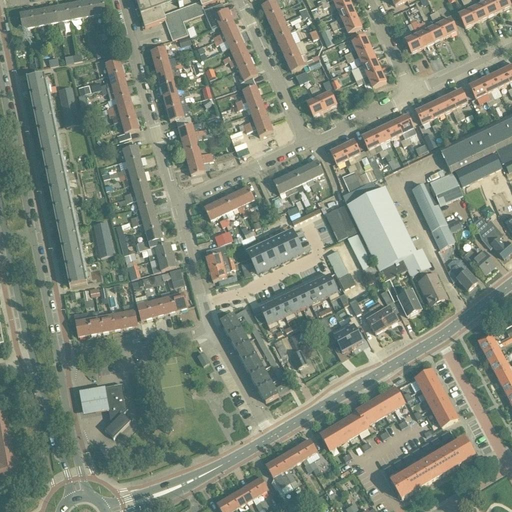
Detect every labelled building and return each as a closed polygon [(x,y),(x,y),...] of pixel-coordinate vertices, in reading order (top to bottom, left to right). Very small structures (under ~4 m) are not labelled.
[(136,0),(139,12),(137,13),(138,18),(141,17),(145,31),(145,30),(167,21),(168,24),(166,25),(173,43),(188,37),(183,24),(205,16),(202,8),(223,1),(224,1),(223,0),(136,0)] [(269,0),(271,4),(262,8),(267,19),(280,13),(276,2),(280,0),(269,0)] [(325,0),(326,1),(321,3),(324,11),(330,8),(328,4),(333,2),(337,0),(325,0)] [(348,0),(337,0),(333,2),(338,13),(351,7),(348,0)] [(391,0),(395,8),(409,2),(407,0),(391,0)] [(469,0),(466,0),(461,2),(464,9),(472,5),(469,0)] [(492,0),(482,0),(480,1),(482,6),(488,20),(500,14),(493,1),(492,0)] [(506,0),(494,0),(493,1),(500,14),(511,9),(506,0)] [(103,1),(20,17),(23,33),(47,28),(49,36),(54,35),(52,27),(59,25),(60,32),(67,30),(66,24),(83,21),(84,26),(96,24),(95,18),(106,16),(103,1)] [(482,6),(471,11),(477,25),(488,20),(482,6)] [(351,7),(338,13),(343,24),(356,18),(351,7)] [(305,10),(299,13),(303,21),(309,18),(305,10)] [(219,11),(213,13),(215,17),(215,18),(220,29),(233,23),(228,11),(221,15),(219,11)] [(471,11),(459,17),(466,30),(477,25),(471,11)] [(280,13),(267,19),(272,30),(285,24),(280,13)] [(437,14),(430,17),(433,24),(440,20),(437,14)] [(300,18),(290,22),(292,26),(293,28),(302,23),(300,18)] [(356,18),(343,24),(338,26),(332,29),(334,33),(339,30),(340,31),(345,29),(348,36),(362,30),(356,18)] [(451,21),(439,26),(446,40),(457,34),(451,21)] [(223,36),(213,40),(215,44),(238,34),(233,23),(220,29),(223,36)] [(285,24),(272,30),(277,41),(290,35),(287,28),(285,24)] [(415,24),(408,28),(410,33),(418,30),(415,24)] [(439,26),(428,31),(434,45),(446,40),(439,26)] [(415,32),(417,37),(423,50),(434,45),(428,31),(421,35),(418,30),(415,32)] [(315,32),(309,35),(313,43),(319,40),(315,32)] [(329,32),(321,35),(324,42),(332,39),(329,32)] [(238,34),(215,44),(217,48),(226,44),(229,51),(243,45),(238,34)] [(290,35),(277,41),(282,52),(295,46),(290,35)] [(335,49),(346,45),(343,36),(332,40),(335,49)] [(417,37),(405,42),(412,56),(423,50),(417,37)] [(189,39),(178,41),(180,49),(191,46),(189,39)] [(366,39),(352,45),(358,57),(371,51),(366,39)] [(229,60),(223,62),(225,66),(229,64),(248,56),(243,45),(229,51),(234,61),(230,63),(229,60)] [(159,52),(151,54),(154,66),(168,62),(164,46),(158,48),(159,52)] [(295,46),(282,52),(287,63),(300,57),(295,46)] [(104,51),(95,52),(97,60),(105,58),(104,51)] [(371,51),(358,57),(363,68),(376,62),(371,51)] [(80,55),(71,57),(73,64),(82,62),(80,55)] [(248,56),(229,64),(231,70),(237,67),(239,73),(253,67),(248,56)] [(300,57),(287,63),(292,74),(309,67),(311,72),(323,67),(320,61),(321,61),(319,57),(304,65),(300,57)] [(57,60),(48,62),(50,69),(58,67),(57,60)] [(174,60),(168,62),(154,66),(158,77),(182,71),(181,67),(176,68),(174,60)] [(111,61),(105,62),(106,66),(106,67),(109,78),(123,74),(120,63),(112,65),(111,61)] [(361,78),(355,80),(357,84),(381,73),(376,62),(363,68),(358,70),(360,75),(361,78)] [(203,77),(200,67),(193,69),(197,80),(203,77)] [(253,67),(239,73),(244,84),(240,86),(243,91),(255,86),(253,80),(258,78),(253,67)] [(213,70),(205,73),(208,81),(216,78),(213,70)] [(182,71),(158,77),(161,89),(175,85),(173,78),(177,77),(176,72),(182,71)] [(381,73),(357,84),(358,87),(364,85),(365,87),(370,84),(373,90),(386,84),(381,73)] [(504,73),(492,78),(499,91),(504,88),(507,94),(509,93),(511,98),(511,89),(510,85),(510,86),(504,73)] [(111,86),(100,89),(102,93),(108,91),(126,86),(123,74),(109,78),(111,86)] [(306,74),(296,79),(300,87),(310,83),(306,74)] [(45,78),(27,81),(70,288),(87,285),(45,78)] [(492,78),(481,83),(487,96),(499,91),(492,78)] [(329,83),(322,86),(326,93),(332,90),(329,83)] [(334,93),(340,90),(337,83),(331,85),(334,93)] [(481,83),(470,89),(476,101),(487,96),(481,83)] [(175,85),(161,89),(164,100),(188,94),(187,90),(177,93),(175,85)] [(108,91),(102,93),(103,97),(109,95),(109,97),(114,95),(115,101),(130,98),(126,86),(108,91)] [(317,87),(309,91),(312,97),(316,95),(319,100),(325,114),(336,108),(330,95),(322,98),(320,93),(317,87)] [(89,88),(79,91),(81,99),(91,96),(89,88)] [(243,94),(247,104),(247,105),(261,100),(257,88),(243,94)] [(72,90),(59,93),(67,130),(80,128),(72,90)] [(461,93),(450,98),(456,111),(460,109),(467,106),(461,93)] [(188,94),(164,100),(167,112),(181,108),(186,107),(184,99),(189,98),(188,94)] [(113,110),(109,111),(110,115),(133,109),(130,98),(115,101),(117,107),(113,108),(113,110)] [(450,98),(439,104),(445,116),(452,113),(456,111),(450,98)] [(494,98),(486,102),(489,109),(497,105),(494,98)] [(242,102),(232,106),(233,110),(234,110),(235,114),(243,111),(243,113),(249,111),(251,117),(265,111),(261,100),(247,105),(247,104),(243,106),(242,102)] [(319,100),(307,106),(314,119),(325,114),(319,100)] [(205,105),(208,110),(213,107),(209,102),(205,105)] [(439,104),(428,109),(434,122),(445,116),(439,104)] [(181,108),(167,112),(170,124),(176,122),(178,128),(191,125),(190,119),(185,120),(181,108)] [(133,109),(110,115),(111,119),(120,117),(122,125),(136,121),(133,109)] [(428,109),(416,114),(422,127),(434,122),(428,109)] [(265,111),(251,117),(255,128),(269,122),(265,111)] [(511,117),(440,152),(451,175),(511,145),(511,117)] [(407,118),(396,124),(402,136),(406,134),(413,131),(407,118)] [(125,137),(118,139),(120,145),(131,141),(130,135),(139,133),(136,121),(122,125),(125,137)] [(269,122),(255,128),(249,130),(245,131),(247,135),(257,132),(260,139),(274,134),(269,122)] [(396,124),(385,129),(391,142),(392,141),(399,138),(402,136),(396,124)] [(440,124),(432,128),(437,137),(440,136),(439,132),(443,130),(440,124)] [(193,127),(179,131),(182,143),(212,135),(211,131),(195,135),(193,127)] [(385,129),(374,134),(380,147),(391,142),(385,129)] [(374,134),(363,139),(369,152),(374,150),(377,156),(379,155),(382,160),(385,158),(383,153),(380,147),(374,134)] [(212,135),(182,143),(185,154),(199,151),(197,143),(213,139),(212,135)] [(424,140),(430,151),(437,148),(432,136),(424,140)] [(238,140),(231,143),(235,155),(242,152),(238,140)] [(132,144),(117,148),(119,154),(123,153),(126,165),(140,161),(137,149),(134,150),(132,144)] [(354,144),(342,149),(361,189),(375,182),(371,173),(372,173),(364,155),(360,157),(354,144)] [(342,149),(331,155),(337,167),(344,164),(349,176),(342,179),(349,195),(361,189),(342,149)] [(199,151),(185,154),(188,166),(212,160),(211,155),(201,158),(199,151)] [(387,151),(383,153),(385,158),(387,162),(391,161),(387,151)] [(504,170),(497,156),(477,165),(484,179),(504,170)] [(373,158),(368,160),(378,182),(383,179),(373,158)] [(212,160),(188,166),(191,178),(206,174),(203,166),(213,164),(212,160)] [(128,172),(118,175),(119,179),(143,172),(140,161),(126,165),(128,172)] [(318,163),(307,169),(313,182),(324,177),(318,163)] [(484,179),(477,165),(456,175),(462,190),(484,179)] [(307,169),(296,174),(302,187),(307,185),(309,189),(311,188),(314,193),(318,192),(315,186),(313,182),(307,169)] [(143,172),(119,179),(120,183),(126,182),(127,183),(131,182),(132,188),(147,184),(143,172)] [(296,174),(285,179),(296,202),(299,200),(300,200),(297,195),(298,194),(296,190),(302,187),(296,174)] [(450,177),(431,185),(441,208),(459,200),(463,198),(453,176),(450,177)] [(285,179),(274,184),(280,198),(285,195),(287,199),(289,198),(292,204),(295,202),(296,202),(285,179)] [(147,184),(132,188),(136,199),(150,195),(147,184)] [(78,188),(72,189),(73,196),(75,195),(77,202),(80,202),(79,195),(80,194),(78,188)] [(386,190),(370,197),(366,188),(343,198),(347,207),(360,234),(380,273),(382,272),(403,262),(417,255),(417,254),(386,190)] [(424,188),(413,193),(441,253),(456,245),(439,208),(434,210),(424,188)] [(249,190),(237,195),(248,218),(252,216),(250,212),(257,209),(249,190)] [(150,195),(136,199),(132,200),(125,202),(119,204),(120,208),(137,204),(139,211),(153,207),(150,195)] [(237,195),(226,200),(233,214),(239,211),(241,215),(242,214),(244,220),(248,218),(237,195)] [(216,205),(222,219),(224,223),(226,228),(230,226),(226,217),(233,214),(226,200),(216,205)] [(296,202),(295,202),(299,212),(304,211),(299,200),(296,202)] [(216,205),(204,211),(211,224),(222,219),(216,205)] [(153,207),(139,211),(142,223),(156,219),(153,207)] [(360,234),(347,207),(326,217),(339,244),(360,234)] [(137,220),(131,221),(134,230),(143,227),(145,234),(160,230),(156,219),(142,223),(138,224),(137,220)] [(453,223),(455,232),(465,230),(463,220),(453,223)] [(481,221),(475,226),(482,243),(490,252),(493,250),(497,254),(504,262),(511,255),(511,249),(508,244),(505,247),(499,241),(503,238),(490,224),(487,227),(481,221)] [(107,225),(94,228),(101,260),(113,258),(107,225)] [(251,226),(241,231),(245,240),(254,236),(252,232),(254,231),(251,226)] [(118,240),(124,239),(128,238),(126,232),(122,233),(121,227),(115,229),(118,240)] [(148,244),(137,246),(139,254),(155,250),(163,248),(161,242),(163,242),(160,230),(145,234),(148,244)] [(228,234),(215,239),(219,249),(232,244),(228,234)] [(293,235),(282,240),(292,260),(303,255),(293,235)] [(359,237),(349,242),(364,271),(374,266),(359,237)] [(124,240),(124,239),(118,240),(123,259),(129,258),(125,243),(125,241),(124,240)] [(282,240),(271,245),(280,266),(292,260),(282,240)] [(271,245),(260,250),(269,271),(280,266),(271,245)] [(157,256),(149,259),(150,265),(174,258),(170,246),(163,248),(155,250),(157,256)] [(214,258),(206,260),(209,272),(223,268),(227,267),(232,266),(231,260),(228,261),(226,253),(232,251),(232,249),(234,248),(233,246),(212,251),(214,258)] [(334,246),(323,251),(338,281),(338,280),(344,291),(354,286),(349,275),(348,275),(334,246)] [(260,250),(248,256),(253,264),(249,266),(251,272),(255,270),(258,276),(269,271),(260,250)] [(474,250),(464,259),(472,268),(475,265),(486,278),(497,269),(489,260),(484,254),(481,258),(474,250)] [(403,262),(408,273),(426,265),(420,253),(417,254),(417,255),(403,262)] [(136,263),(134,256),(129,258),(123,259),(127,271),(137,268),(135,263),(136,263)] [(174,258),(150,265),(154,277),(177,270),(174,258)] [(387,283),(408,273),(403,262),(382,272),(387,283)] [(462,262),(449,274),(454,284),(457,282),(467,294),(479,284),(467,271),(469,270),(462,262)] [(426,265),(408,273),(411,279),(419,275),(423,283),(420,285),(431,308),(447,301),(436,277),(428,281),(424,273),(428,271),(426,265)] [(140,279),(137,268),(127,271),(130,282),(140,279)] [(223,268),(209,272),(213,284),(226,280),(223,268)] [(250,270),(243,272),(245,280),(252,278),(250,270)] [(180,272),(170,274),(174,290),(185,288),(180,272)] [(169,274),(161,276),(162,283),(171,280),(169,274)] [(330,278),(321,282),(331,304),(340,299),(330,278)] [(321,282),(312,286),(322,306),(322,305),(321,303),(329,300),(331,304),(321,282)] [(384,285),(390,296),(395,293),(390,282),(384,285)] [(312,286),(304,290),(313,310),(322,306),(312,286)] [(304,290),(295,294),(303,312),(311,308),(312,310),(313,310),(304,290)] [(386,293),(381,297),(387,307),(392,304),(386,293)] [(295,294),(286,299),(297,320),(295,316),(303,312),(295,294)] [(412,294),(399,300),(398,300),(408,320),(421,313),(412,294)] [(184,296),(173,299),(177,314),(189,311),(184,296)] [(138,300),(136,300),(138,308),(137,308),(141,323),(154,320),(149,305),(148,301),(147,297),(138,300)] [(173,299),(161,302),(165,317),(177,314),(173,299)] [(286,299),(278,303),(288,324),(297,320),(286,299)] [(161,302),(149,305),(154,320),(165,317),(161,302)] [(91,311),(99,310),(98,303),(90,304),(91,311)] [(278,303),(269,307),(279,328),(280,328),(278,324),(285,320),(287,324),(288,324),(278,303)] [(378,304),(373,307),(376,312),(381,309),(378,304)] [(125,315),(123,316),(126,331),(138,329),(134,307),(124,309),(125,315)] [(269,307),(260,311),(268,328),(271,333),(279,328),(269,307)] [(373,307),(368,310),(371,315),(376,312),(373,307)] [(122,310),(110,312),(111,318),(114,333),(126,331),(123,316),(122,310)] [(389,310),(379,316),(387,331),(398,325),(389,310)] [(245,311),(236,316),(238,320),(243,317),(253,335),(256,340),(260,338),(250,319),(245,311)] [(94,321),(87,322),(90,337),(102,335),(99,320),(98,314),(93,315),(94,321)] [(379,316),(367,323),(376,338),(387,331),(379,316)] [(234,317),(221,324),(224,330),(223,330),(228,338),(228,337),(229,338),(241,331),(234,317)] [(111,318),(99,320),(102,335),(114,333),(111,318)] [(351,325),(342,330),(353,351),(362,346),(355,332),(361,329),(355,319),(350,322),(351,325)] [(87,322),(75,324),(78,339),(90,337),(87,322)] [(330,329),(324,332),(331,345),(336,342),(344,356),(353,351),(342,330),(333,335),(330,329)] [(241,331),(229,338),(232,343),(231,344),(235,351),(236,351),(249,344),(241,331)] [(287,339),(275,345),(284,363),(288,360),(292,359),(298,372),(309,367),(302,354),(298,345),(307,341),(304,334),(295,338),(295,340),(290,342),(289,343),(287,339)] [(492,337),(478,344),(484,355),(498,348),(492,337)] [(500,341),(497,342),(499,347),(502,345),(503,348),(511,342),(511,337),(501,343),(500,341)] [(260,338),(256,340),(259,346),(268,361),(271,367),(275,365),(272,359),(260,338)] [(249,344),(236,351),(239,357),(238,357),(243,364),(243,365),(256,358),(249,344)] [(498,348),(484,355),(490,366),(503,358),(498,348)] [(204,356),(199,359),(204,369),(210,366),(204,356)] [(244,365),(243,366),(247,373),(248,373),(251,378),(263,371),(256,358),(243,365),(244,365)] [(503,358),(490,366),(496,377),(509,369),(503,358)] [(278,381),(271,385),(274,391),(281,387),(281,385),(285,383),(275,365),(271,367),(278,381)] [(511,374),(509,369),(496,377),(501,387),(511,381),(511,374)] [(251,379),(255,387),(255,386),(258,391),(271,385),(263,371),(251,378),(251,379)] [(437,383),(432,374),(416,382),(421,392),(437,383)] [(511,381),(501,387),(507,398),(511,395),(511,381)] [(259,392),(258,393),(262,400),(263,400),(267,408),(291,394),(285,383),(281,385),(281,387),(274,391),(271,385),(258,391),(259,392)] [(437,383),(421,392),(427,401),(442,393),(437,383)] [(92,390),(79,392),(83,416),(96,414),(110,411),(106,387),(92,390)] [(105,390),(103,390),(104,392),(105,391),(105,392),(109,412),(108,412),(108,413),(107,413),(108,414),(109,414),(111,427),(106,432),(105,433),(106,434),(109,437),(113,440),(112,441),(113,442),(114,441),(114,440),(130,424),(126,420),(123,417),(127,413),(123,388),(123,387),(121,387),(105,390)] [(404,407),(395,392),(385,397),(394,413),(404,407)] [(442,393),(427,401),(432,411),(448,403),(442,393)] [(394,413),(385,397),(376,403),(385,418),(394,413)] [(385,418),(376,403),(367,408),(376,424),(385,418)] [(448,403),(432,411),(437,421),(453,412),(448,403)] [(376,424),(367,408),(357,414),(358,416),(359,416),(367,429),(376,424)] [(442,431),(458,422),(453,412),(437,421),(442,431)] [(0,480),(3,480),(4,480),(20,476),(21,476),(21,475),(20,471),(20,470),(19,470),(18,466),(19,466),(18,466),(17,462),(18,462),(17,461),(16,457),(15,457),(12,458),(9,442),(10,442),(9,441),(6,424),(4,415),(5,415),(4,415),(0,415),(0,480)] [(367,429),(359,416),(358,416),(349,421),(358,437),(368,431),(367,429)] [(358,437),(349,421),(340,427),(349,442),(358,437)] [(349,442),(340,427),(331,432),(340,448),(349,442)] [(340,448),(331,432),(321,438),(330,453),(340,448)] [(310,442),(299,448),(313,473),(318,470),(314,464),(315,463),(311,457),(317,454),(310,442)] [(402,502),(475,459),(465,442),(392,485),(402,502)] [(299,448),(288,455),(295,467),(302,463),(306,468),(304,469),(308,476),(313,473),(299,448)] [(295,483),(289,471),(295,467),(288,455),(277,461),(284,473),(287,479),(291,486),(295,483)] [(277,461),(266,468),(273,480),(284,473),(277,461)] [(261,480),(250,487),(257,499),(268,492),(261,480)] [(283,493),(286,489),(280,482),(276,486),(283,493)] [(250,487),(239,493),(246,505),(253,502),(256,508),(257,511),(263,511),(269,509),(265,502),(260,505),(257,499),(250,487)] [(239,493),(228,500),(235,511),(246,505),(239,493)] [(287,505),(283,507),(286,511),(293,511),(301,508),(296,499),(287,505)] [(228,500),(217,506),(220,511),(235,511),(228,500)]
